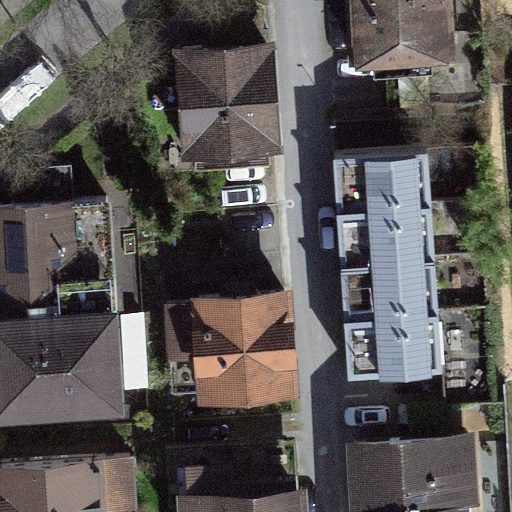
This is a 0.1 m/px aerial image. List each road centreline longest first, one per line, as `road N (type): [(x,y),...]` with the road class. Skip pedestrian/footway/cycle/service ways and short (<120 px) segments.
road 1 (residential): [(301,0),(335,511)]
road 2 (residential): [(110,0),(0,86)]
